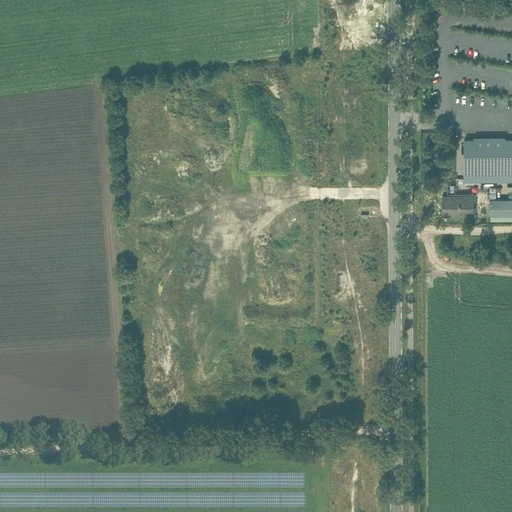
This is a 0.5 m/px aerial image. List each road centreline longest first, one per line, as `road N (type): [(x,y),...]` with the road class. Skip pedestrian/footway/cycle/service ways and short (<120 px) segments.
road 1 (tertiary): [(396,511),(392,0)]
road 2 (track): [(0,453),(395,430)]
